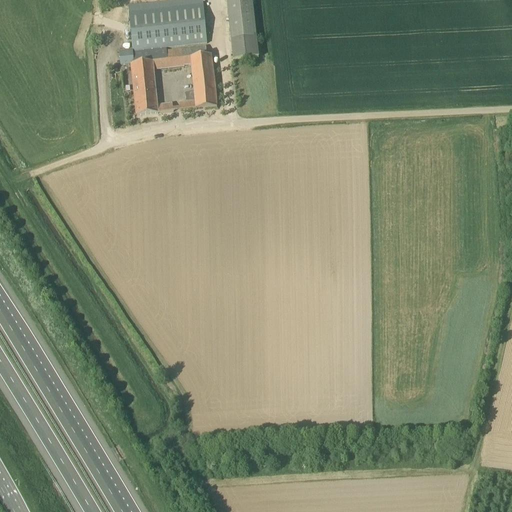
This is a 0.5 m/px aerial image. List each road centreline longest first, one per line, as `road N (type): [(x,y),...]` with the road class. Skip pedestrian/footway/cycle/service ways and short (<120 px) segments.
road 1 (unclassified): [(511,111),(141,136),(20,180)]
road 2 (motorway): [(121,511),(0,310)]
road 3 (motorway): [(0,361),(92,511)]
